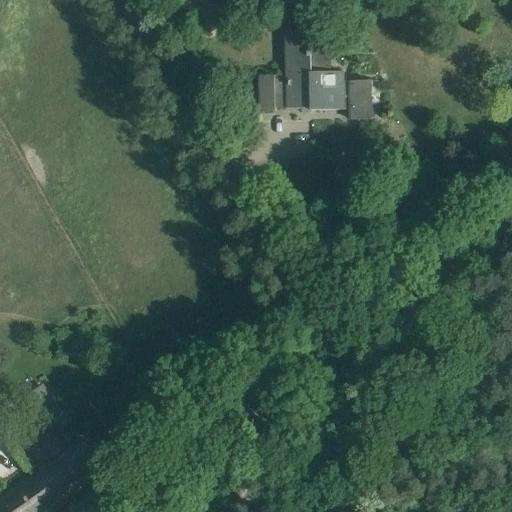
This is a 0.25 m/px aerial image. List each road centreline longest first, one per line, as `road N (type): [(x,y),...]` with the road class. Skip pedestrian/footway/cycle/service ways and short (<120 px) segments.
road 1 (unclassified): [(323,334),(129,0)]
road 2 (tertiary): [(88,511),(323,334)]
road 3 (tertiary): [(323,334),(511,223)]
road 4 (track): [(317,511),(340,356),(323,334)]
